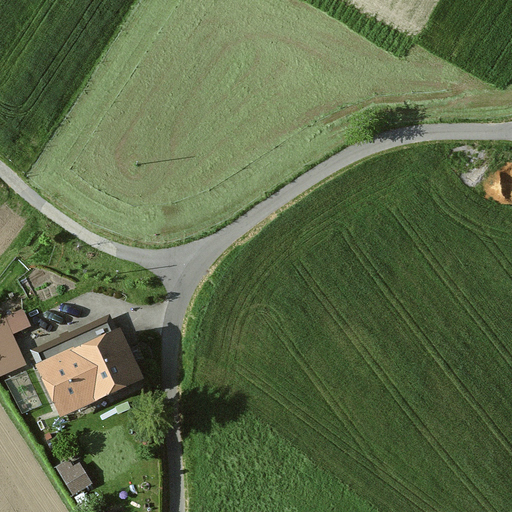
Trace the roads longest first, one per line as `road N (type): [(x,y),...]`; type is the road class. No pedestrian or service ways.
road 1 (unclassified): [(176,511),(170,345),(180,295),(210,250),(293,186),(373,144),(418,132),(511,128)]
road 2 (track): [(0,169),(87,237),(194,272)]
road 3 (track): [(46,332),(101,311),(174,318)]
